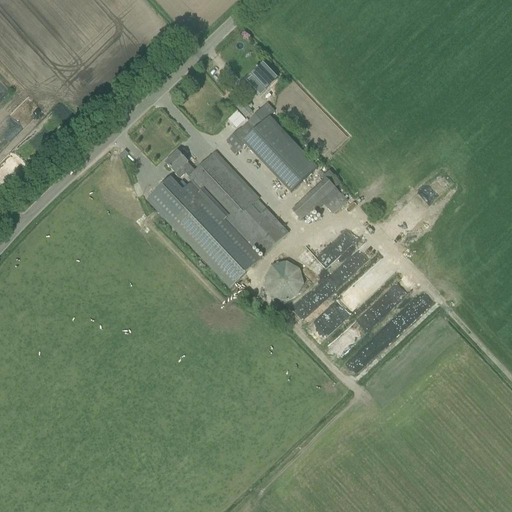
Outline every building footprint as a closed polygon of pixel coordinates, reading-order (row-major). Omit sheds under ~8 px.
[(259,86),(265,92),(278,80),(263,64),(251,75),(261,85),(259,86)] [(249,122),(256,130),(269,118),(275,112),(268,105),(249,122)] [(182,191),(181,189),(171,179),(147,201),(229,289),(288,235),(257,202),(259,200),(216,153),(195,172),(178,153),(166,165),(180,180),(185,175),(192,183),(182,191)] [(324,181),(292,211),(301,221),(312,212),(314,210),(317,213),(324,206),(328,210),(342,197),(335,189),(340,184),(329,172),(322,179),(324,181)] [(320,282),(365,244),(348,223),(309,255),(309,254),(301,260),(320,282)] [(268,295),(281,303),(296,299),(303,285),(299,270),(286,263),(271,267),(264,281),(268,295)] [(373,350),(382,356),(394,334),(381,327),(373,341),(377,343),(373,350)]
